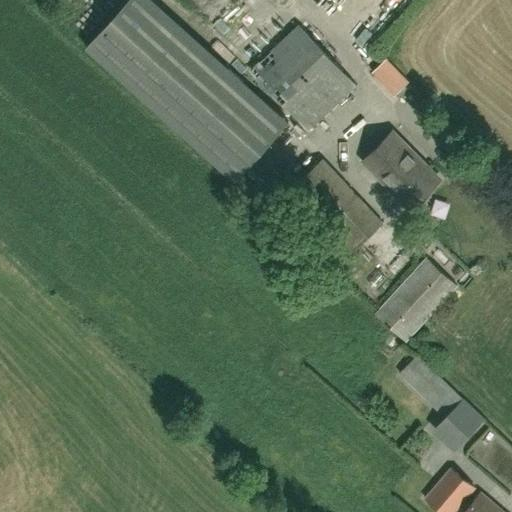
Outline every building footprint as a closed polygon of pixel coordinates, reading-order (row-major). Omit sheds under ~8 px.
[(126,0),(87,44),(235,180),(289,121),(157,0),(126,0)] [(249,6),(242,0),(220,0),(260,39),(284,15),(274,5),(266,13),(253,1),(249,6)] [(357,85),(300,24),(253,69),(309,130),(357,85)] [(373,72),(395,95),(410,81),(388,57),(373,72)] [(409,209),(439,180),(393,132),(363,161),(409,209)] [(352,253),(384,222),(323,159),(291,190),(352,253)] [(395,222),(402,215),(389,201),(382,207),(395,222)] [(407,340),(458,284),(428,257),(377,314),(407,340)] [(440,351),(439,361),(456,362),(457,352),(440,351)] [(456,451),(486,418),(418,354),(401,373),(446,416),(433,429),(456,451)] [(442,511),(455,511),(476,488),(452,468),(427,498),(442,511)] [(504,511),(481,493),(465,511),(504,511)]
